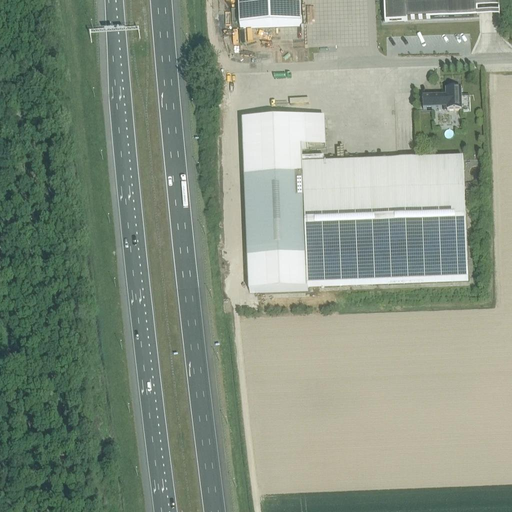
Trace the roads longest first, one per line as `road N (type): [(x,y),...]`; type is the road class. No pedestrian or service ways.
road 1 (motorway): [(217,511),(163,0)]
road 2 (motorway): [(115,0),(169,511)]
road 3 (unclassified): [(216,67),(511,58)]
